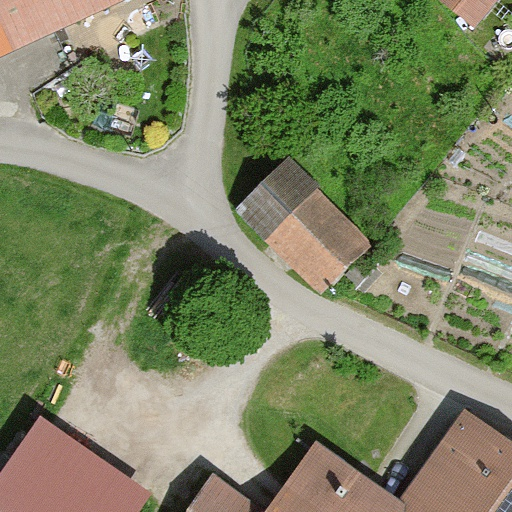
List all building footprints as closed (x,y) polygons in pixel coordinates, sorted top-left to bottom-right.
[(0,0),(0,76),(160,0),(0,0)] [(511,7),(511,0),(446,0),(444,2),(486,38),(511,7)] [(381,259),(296,174),(248,223),(333,307),(381,259)] [(282,511),(266,511),(224,483),(204,511),(511,511),(511,442),(476,418),(414,509),(326,449),(282,511)] [(0,508),(0,511),(158,511),(165,502),(49,430),(0,508)]
